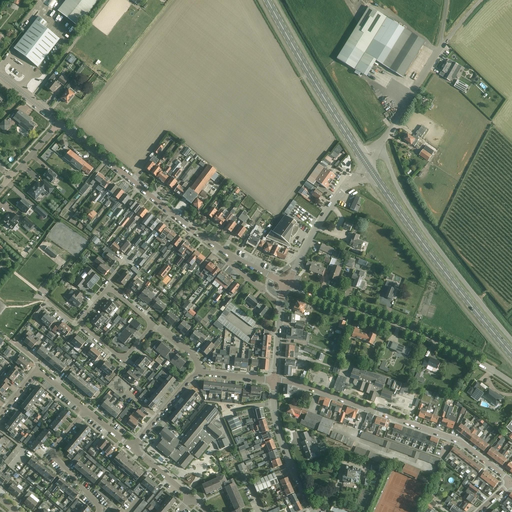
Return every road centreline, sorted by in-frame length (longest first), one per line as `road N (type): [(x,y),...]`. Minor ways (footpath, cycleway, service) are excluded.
road 1 (residential): [(274,380),(450,438),(511,482)]
road 2 (unclassified): [(286,284),(418,331),(511,382)]
road 3 (primary): [(511,351),(365,165)]
road 4 (unclassified): [(511,338),(410,209),(378,147)]
road 5 (tertiary): [(60,123),(233,255)]
road 6 (primary): [(365,165),(267,0)]
road 7 (unclassified): [(378,147),(444,44),(484,0)]
road 8 (tertiary): [(286,284),(311,235),(365,165)]
road 9 (residential): [(97,511),(53,449),(84,410)]
